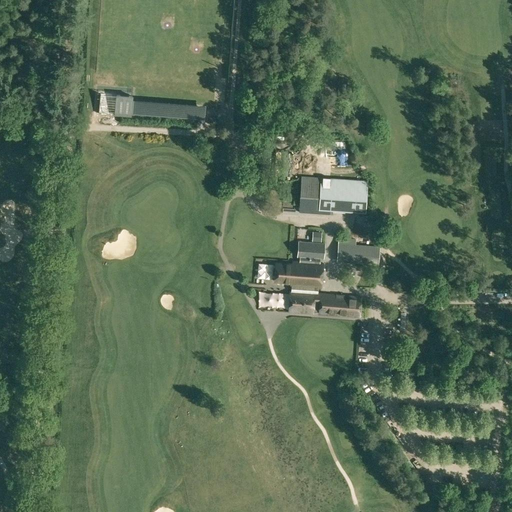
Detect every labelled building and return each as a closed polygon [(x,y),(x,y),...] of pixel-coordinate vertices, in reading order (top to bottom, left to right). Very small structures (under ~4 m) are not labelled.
[(118,95),(120,117),(137,116),(136,94),(118,95)] [(138,110),(198,114),(199,105),(138,100),(138,110)] [(319,212),(332,213),(333,210),(365,213),(368,180),(309,176),(302,176),(300,211),(319,212)] [(313,231),(313,239),(321,240),(322,231),(313,231)] [(336,261),(379,264),(380,245),(355,243),(356,238),(338,237),(336,261)] [(319,313),(359,316),(361,296),(317,292),(318,286),(321,287),(323,262),(319,262),(320,257),(323,258),(324,242),(298,241),(297,256),(300,256),(299,260),(293,260),(293,263),(276,261),(274,280),(291,281),(291,284),(290,290),(288,310),(313,312),(313,310),(319,311),(319,313)] [(452,418),(459,413),(454,406),(447,411),(452,418)] [(403,464),(409,460),(405,453),(398,457),(403,464)]
